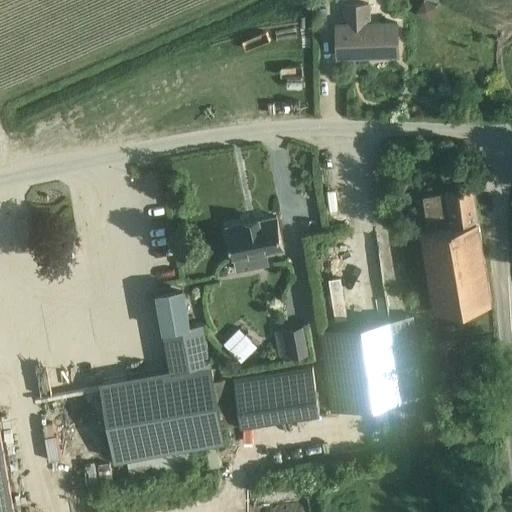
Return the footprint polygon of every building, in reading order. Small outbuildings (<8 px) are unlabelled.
[(423,0),(420,0),(416,9),(416,14),(427,20),(435,6),(423,0)] [(336,22),(336,57),(398,56),(398,21),(370,21),(370,4),(343,4),(344,22),(336,22)] [(434,312),(491,303),(472,186),(446,190),(446,192),(424,196),(429,229),(420,231),(434,312)] [(227,230),(226,235),(227,239),(230,242),(233,258),(250,255),(252,266),(267,263),(265,252),(282,248),(276,216),(259,220),(258,218),(243,221),(244,222),(226,226),(227,230)] [(340,277),(328,279),(335,321),(347,319),(340,277)] [(171,368),(101,380),(111,434),(115,459),(224,440),(218,407),(202,322),(190,324),(184,292),(158,297),(171,368)] [(426,396),(413,315),(319,330),(332,411),(426,396)] [(234,331),(222,349),(245,364),(257,346),(234,331)] [(311,364),(229,377),(237,429),(320,416),(311,364)] [(13,511),(0,433),(0,511),(13,511)]
